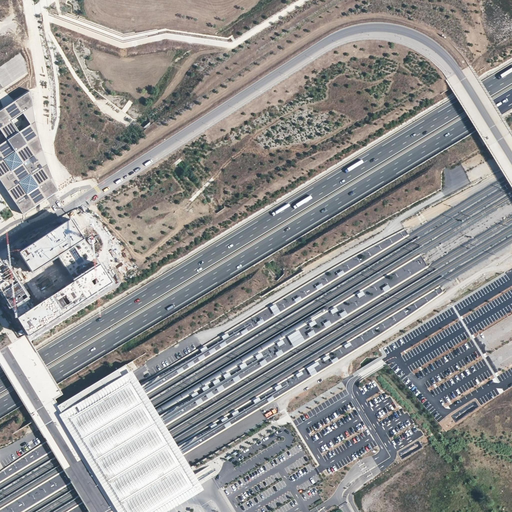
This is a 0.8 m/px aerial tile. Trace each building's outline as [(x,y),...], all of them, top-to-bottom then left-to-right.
[(0,64),(14,55),(9,48),(0,54),(0,64)] [(16,101),(30,91),(26,85),(12,94),(16,101)] [(0,177),(25,214),(59,191),(43,149),(37,121),(34,91),(12,105),(0,112),(0,177)] [(58,258),(73,281),(101,263),(89,241),(75,220),(20,255),(33,275),(58,258)] [(30,296),(7,261),(0,265),(0,290),(11,308),(30,296)] [(112,282),(101,263),(73,281),(17,316),(29,336),(112,282)] [(276,304),(270,308),(274,315),(280,312),(276,304)] [(307,334),(302,334),(303,337),(316,336),(315,329),(316,329),(315,325),(310,326),(310,327),(306,327),(307,334)] [(277,355),(304,342),(299,330),(276,342),(280,350),(276,353),(277,355)] [(328,356),(306,368),(310,376),(338,361),(336,358),(331,361),(328,356)] [(135,377),(76,413),(109,467),(132,505),(191,468),(180,451),(179,448),(175,443),(171,435),(166,428),(162,420),(160,417),(156,411),(152,405),(147,396),(143,390),(142,387),(135,377)] [(21,429),(24,434),(34,428),(31,423),(21,429)] [(46,443),(40,446),(43,451),(42,451),(44,455),(50,452),(46,443)] [(191,468),(132,505),(136,511),(151,511),(200,482),(196,476),(191,468)]
